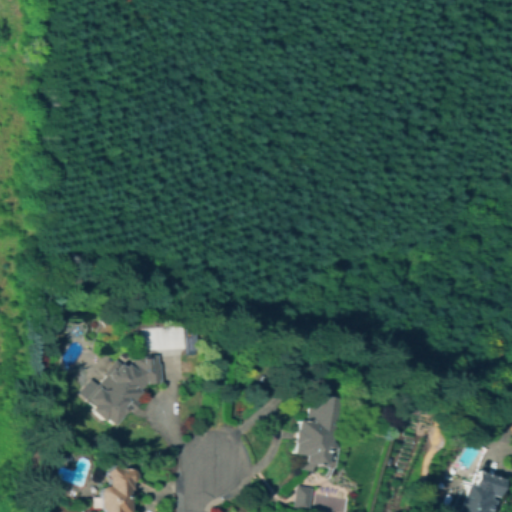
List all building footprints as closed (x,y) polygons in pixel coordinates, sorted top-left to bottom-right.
[(157,354),(159,382),(145,382),(139,390),(141,391),(134,400),(136,402),(130,410),(126,406),(118,415),(112,409),(111,410),(97,399),(105,390),(99,384),(105,377),(102,374),(110,365),(114,369),(120,362),(124,366),(126,362),(133,368),(133,356),(157,354)] [(332,401),(325,442),(327,445),(327,450),(322,452),(320,466),(309,464),(308,470),(297,469),(299,455),(289,453),(296,420),(305,421),(309,396),(332,401)] [(471,434),(481,439),(477,446),(467,441),(471,434)] [(111,461),(118,467),(129,467),(131,468),(134,471),(134,475),(132,478),(129,480),(128,487),(125,488),(124,511),(95,511),(95,491),(96,488),(98,485),(102,484),(105,484),(105,474),(102,470),(111,461)] [(499,477),(492,496),(487,494),(486,498),(489,499),(483,511),(449,511),(458,489),(461,491),(464,482),(469,484),(474,469),(499,477)] [(303,509),(307,486),(291,484),(288,506),(303,509)]
